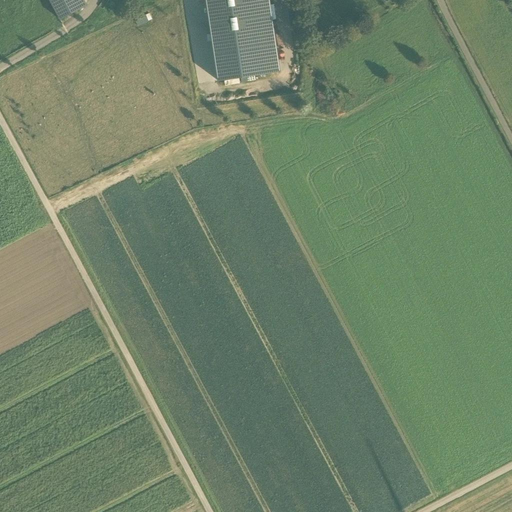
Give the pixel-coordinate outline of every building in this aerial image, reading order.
[(49,0),(60,20),(81,9),(76,0),(49,0)] [(83,0),(76,0),(81,9),(87,6),(83,0)] [(246,77),(267,74),(255,0),(205,0),(217,81),(240,78),(246,77)] [(268,0),(255,0),(267,74),(280,72),(268,0)] [(280,7),(272,8),(273,21),(280,21),(280,7)] [(182,119),(166,11),(149,13),(165,121),(182,119)] [(149,13),(109,19),(125,127),(165,121),(149,13)]
